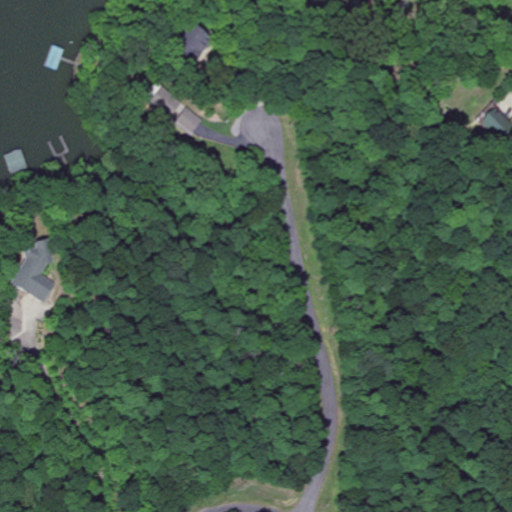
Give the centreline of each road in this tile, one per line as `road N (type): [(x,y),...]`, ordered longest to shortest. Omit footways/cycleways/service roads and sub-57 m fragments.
road 1 (residential): [(319,458),(320,383),(276,177),(259,133)]
road 2 (residential): [(321,394),(511,397)]
